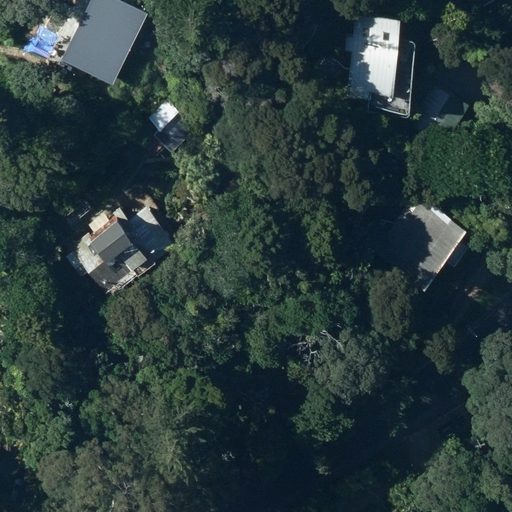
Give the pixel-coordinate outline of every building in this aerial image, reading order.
[(60,73),(108,96),(142,29),(93,5),(60,73)] [(468,16),(454,11),(450,22),(465,27),(468,16)] [(360,57),(356,102),(379,104),(380,100),(403,102),(411,26),(366,21),(364,38),(355,37),(353,56),(360,57)] [(410,64),(407,69),(409,75),(415,78),(421,76),(423,71),(422,64),(416,61),(410,64)] [(441,91),(416,127),(448,149),(472,112),(441,91)] [(157,141),(175,155),(199,128),(168,101),(152,119),(162,135),(157,141)] [(187,247),(135,184),(99,213),(102,216),(90,227),(96,234),(75,251),(112,295),(126,284),(116,271),(129,260),(147,283),(165,268),(164,266),(187,247)] [(434,299),(455,266),(461,270),(474,251),(468,246),(477,232),(418,195),(376,260),(434,299)]
